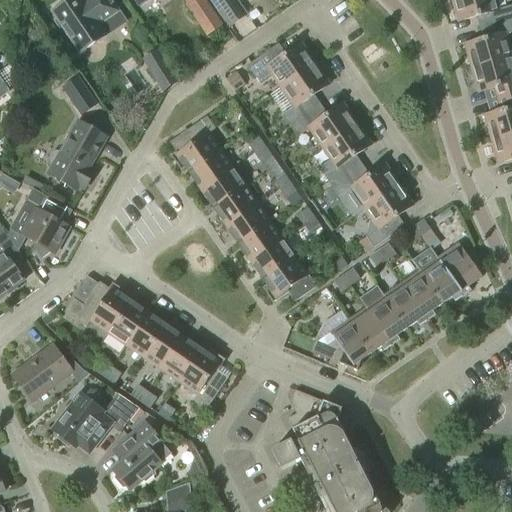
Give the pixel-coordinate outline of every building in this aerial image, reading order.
[(63,28),(80,53),(105,36),(98,26),(118,12),(109,0),(87,0),(83,3),(80,0),(72,0),(66,4),(62,2),(55,7),(55,12),(53,13),(56,18),(54,22),(59,29),(63,28)] [(204,35),(222,24),(205,0),(192,0),(184,6),(204,35)] [(230,0),(210,0),(221,15),(234,6),(230,0)] [(496,0),(451,0),(458,23),(484,16),(487,27),(511,19),(511,6),(499,10),(496,0)] [(511,19),(487,27),(490,38),(464,46),(471,70),(511,58),(511,56),(506,35),(511,33),(511,19)] [(280,89),(315,65),(301,44),(279,60),(272,50),(248,67),(260,85),(272,77),(280,89)] [(143,60),(163,93),(178,84),(158,51),(143,60)] [(511,58),(471,70),(478,94),(504,87),(507,98),(511,96),(511,58)] [(315,65),(280,89),(294,109),(282,117),(290,127),(314,110),(308,101),(330,85),(315,65)] [(245,85),(236,72),(226,79),(235,92),(245,85)] [(0,99),(10,92),(0,78),(0,99)] [(81,116),(96,106),(78,78),(62,89),(81,116)] [(511,96),(507,98),(510,109),(484,117),(491,141),(511,134),(511,96)] [(229,117),(239,110),(232,101),(222,108),(229,117)] [(314,110),(290,127),(297,138),(309,130),(322,150),(357,125),(343,105),(321,120),(314,110)] [(189,175),(222,152),(209,134),(215,130),(207,118),(170,144),(176,153),(171,157),(181,172),(185,169),(189,175)] [(85,167),(102,137),(78,123),(61,153),(56,153),(52,154),(49,160),(49,165),(52,168),(49,174),(77,190),(79,187),(84,190),(94,172),(85,167)] [(357,125),(322,150),(330,161),(319,169),(332,188),(356,171),(349,161),(372,146),(357,125)] [(511,134),(491,141),(498,165),(511,160),(511,134)] [(255,155),(265,148),(258,138),(248,145),(255,155)] [(265,148),(255,155),(262,164),(272,158),(265,148)] [(222,152),(189,175),(201,192),(234,169),(222,152)] [(363,180),(356,171),(332,188),(339,199),(351,191),(364,210),(399,186),(385,165),(363,180)] [(234,169),(201,192),(213,210),(246,187),(234,169)] [(0,185),(16,194),(22,182),(0,171),(0,185)] [(280,190),(290,183),(283,174),(273,181),(280,190)] [(290,183),(280,190),(286,200),(296,193),(290,183)] [(399,186),(364,210),(371,220),(366,238),(374,249),(398,232),(391,222),(414,206),(399,186)] [(259,205),(246,187),(213,210),(226,228),(259,205)] [(54,255),(69,228),(59,223),(67,209),(44,196),(22,236),(26,238),(36,245),(34,248),(42,259),(50,253),(54,255)] [(271,223),(259,205),(226,228),(238,245),(271,223)] [(304,226),(314,219),(308,209),(298,216),(304,226)] [(450,209),(435,219),(439,224),(453,214),(450,209)] [(314,219),(304,226),(311,235),(321,228),(314,219)] [(414,227),(421,237),(431,231),(424,221),(414,227)] [(283,240),(271,223),(238,245),(250,263),(283,240)] [(0,298),(25,281),(14,266),(23,259),(0,226),(0,247),(5,255),(0,258),(0,298)] [(421,237),(414,227),(405,234),(412,244),(421,237)] [(18,252),(26,238),(22,236),(12,231),(8,237),(18,252)] [(283,240),(250,263),(263,281),(296,258),(283,240)] [(379,252),(386,262),(396,255),(389,245),(379,252)] [(437,260),(463,297),(471,292),(468,287),(482,278),(459,245),(437,260)] [(386,262),(379,252),(370,258),(377,268),(386,262)] [(296,258),(263,281),(267,286),(263,289),(273,304),(289,294),(295,303),(317,288),(296,258)] [(348,266),(341,258),(331,265),(337,274),(348,266)] [(437,260),(419,272),(442,305),(452,298),(455,303),(463,297),(437,260)] [(353,270),(344,277),(351,287),(360,280),(353,270)] [(419,272),(402,285),(428,322),(436,317),(432,312),(442,305),(419,272)] [(351,287),(344,277),(334,283),(341,293),(351,287)] [(108,335),(131,302),(125,298),(128,294),(113,283),(109,289),(100,283),(84,306),(74,299),(64,313),(86,328),(90,322),(108,335)] [(428,322),(402,285),(384,297),(407,330),(417,323),(420,327),(428,322)] [(384,297),(383,298),(376,288),(359,299),(366,309),(392,347),(400,341),(397,337),(407,330),(384,297)] [(148,314),(131,302),(108,335),(126,347),(148,314)] [(366,309),(349,322),(372,354),(381,348),(384,352),(392,347),(366,309)] [(58,319),(53,312),(42,320),(47,327),(58,319)] [(148,314),(126,347),(144,359),(166,326),(148,314)] [(372,354),(349,322),(330,335),(334,341),(327,346),(316,341),(311,353),(339,364),(338,365),(357,373),(362,361),(372,354)] [(184,338),(166,326),(144,359),(161,371),(184,338)] [(202,351),(184,338),(161,371),(179,384),(202,351)] [(53,347),(13,376),(32,403),(71,374),(79,384),(89,375),(84,372),(72,361),(66,365),(53,347)] [(202,351),(179,384),(197,396),(193,401),(206,411),(228,379),(218,371),(225,361),(210,350),(207,354),(202,351)] [(104,378),(111,368),(102,362),(95,372),(104,378)] [(121,375),(111,368),(104,378),(114,385),(121,375)] [(140,402),(147,392),(138,386),(131,396),(140,402)] [(342,409),(329,404),(323,402),(323,403),(295,391),(293,397),(301,413),(288,419),(293,431),(292,431),(299,444),(293,446),(291,442),(272,452),(281,471),(306,459),(333,511),(388,511),(381,506),(337,421),(342,409)] [(147,392),(140,402),(150,409),(157,399),(147,392)] [(104,413),(102,415),(113,424),(111,427),(120,433),(139,409),(118,395),(104,413)] [(89,455),(113,424),(102,415),(104,413),(90,402),(81,413),(72,405),(52,431),(76,449),(78,447),(89,455)] [(168,422),(175,412),(165,405),(158,415),(168,422)] [(172,455),(162,443),(145,424),(122,445),(129,454),(127,456),(127,460),(126,460),(113,471),(116,475),(114,479),(123,489),(127,488),(130,491),(141,482),(146,483),(153,477),(152,472),(172,455)] [(185,511),(184,498),(167,504),(167,511),(185,511)]
